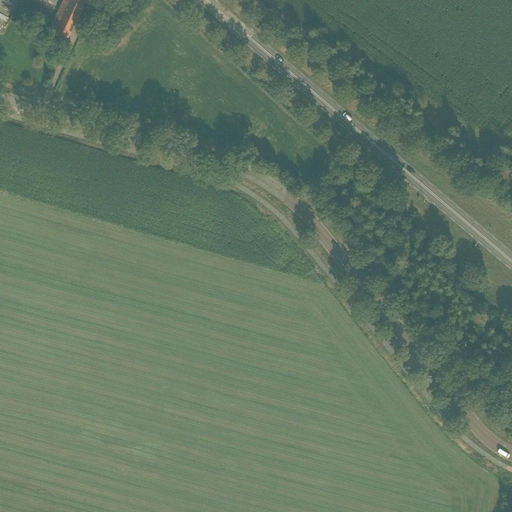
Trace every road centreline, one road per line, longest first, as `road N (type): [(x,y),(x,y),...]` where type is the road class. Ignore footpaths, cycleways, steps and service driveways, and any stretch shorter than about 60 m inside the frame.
road 1 (tertiary): [(511,455),(476,428),(284,196),(221,162),(0,97)]
road 2 (primary): [(205,0),(511,261)]
